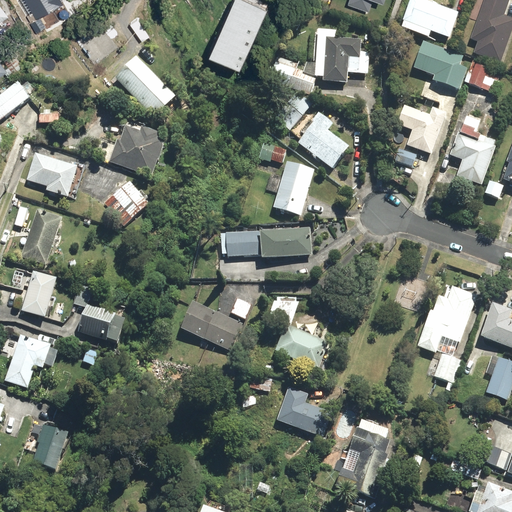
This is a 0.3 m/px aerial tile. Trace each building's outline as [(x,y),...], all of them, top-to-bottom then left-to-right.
[(0,0),(0,21),(10,15),(0,0)] [(22,0),(31,13),(28,15),(31,20),(65,0),(22,0)] [(257,0),(232,0),(211,46),(242,61),(268,5),(257,0)] [(350,0),(349,3),(371,10),(373,0),(350,0)] [(412,0),(404,22),(406,23),(404,29),(430,39),(432,33),(451,40),(460,14),(432,4),(434,1),(432,0),(412,0)] [(485,0),(472,40),(479,43),(475,54),(502,64),(506,52),(511,35),(511,18),(505,16),(511,0),(485,0)] [(139,18),(132,23),(144,40),(152,35),(139,18)] [(325,78),(325,83),(349,84),(349,74),(369,75),(371,53),(362,53),(363,41),(337,39),(337,32),(320,30),(316,78),(325,78)] [(464,57),(425,42),(415,69),(435,77),(434,81),(460,91),(468,69),(462,67),(463,65),(462,64),(464,57)] [(265,81),(311,97),(317,81),(296,74),(297,70),(297,69),(298,65),(274,56),(265,81)] [(178,98),(138,58),(116,80),(152,115),(157,110),(162,114),(178,98)] [(0,77),(8,72),(0,60),(0,77)] [(502,73),(474,63),(467,83),(495,93),(502,73)] [(19,83),(0,96),(0,121),(31,99),(19,83)] [(275,121),(289,133),(313,105),(299,93),(275,121)] [(408,148),(433,156),(448,114),(434,109),(431,116),(406,107),(399,127),(413,132),(408,148)] [(61,115),(40,114),(40,127),(61,128),(61,115)] [(315,124),(300,145),(334,171),(351,148),(330,132),(335,125),(321,114),(313,123),(315,124)] [(458,178),(483,187),(497,148),(495,147),(497,141),(478,134),(482,122),(468,117),(461,135),(459,134),(451,157),(464,162),(458,178)] [(118,140),(110,162),(153,178),(159,160),(160,161),(166,145),(165,145),(166,141),(159,138),(161,134),(143,127),(142,132),(127,126),(121,141),(118,140)] [(287,151),(264,145),(260,159),(283,165),(287,151)] [(417,156),(396,150),(391,163),(412,169),(417,156)] [(79,168),(37,155),(28,182),(48,188),(47,192),(69,199),(79,168)] [(288,163),(275,209),(303,217),(316,171),(288,163)] [(131,183),(105,204),(124,228),(150,206),(131,183)] [(31,212),(20,209),(15,226),(26,230),(31,212)] [(22,258),(48,267),(64,219),(39,210),(22,258)] [(263,256),(264,260),(314,256),(312,229),(227,234),(227,235),(222,235),(223,256),(229,255),(229,259),(263,256)] [(35,273),(23,312),(47,320),(59,281),(35,273)] [(88,309),(79,333),(108,343),(109,340),(120,344),(128,321),(118,318),(119,316),(89,306),(94,291),(81,287),(76,302),(75,305),(88,309)] [(438,296),(419,348),(437,355),(438,352),(444,354),(435,378),(445,381),(455,385),(464,361),(454,358),(459,344),(461,344),(479,297),(454,288),(449,300),(438,296)] [(253,307),(238,300),(231,314),(247,321),(253,307)] [(243,325),(194,303),(182,330),(232,352),(243,325)] [(511,311),(495,305),(483,338),(511,348),(511,320),(511,317),(511,311)] [(331,344),(288,326),(276,352),(319,371),(331,344)] [(22,337),(6,382),(30,391),(37,368),(45,371),(53,347),(22,337)] [(100,353),(90,350),(86,363),(96,366),(100,353)] [(511,363),(500,359),(487,394),(509,401),(511,393),(511,363)] [(273,382),(252,380),(252,391),(272,393),(273,382)] [(291,389),(279,422),(323,438),(332,413),(307,404),(310,395),(291,389)] [(337,487),(376,500),(383,480),(392,484),(399,464),(388,460),(390,456),(387,455),(391,442),(386,440),(390,431),(362,421),(360,429),(359,428),(345,470),(343,469),(337,487)] [(41,444),(34,463),(58,471),(71,435),(45,426),(38,444),(41,444)] [(450,471),(478,480),(481,470),(454,461),(450,471)] [(511,511),(511,492),(490,485),(489,489),(481,486),(470,511),(511,511)]
